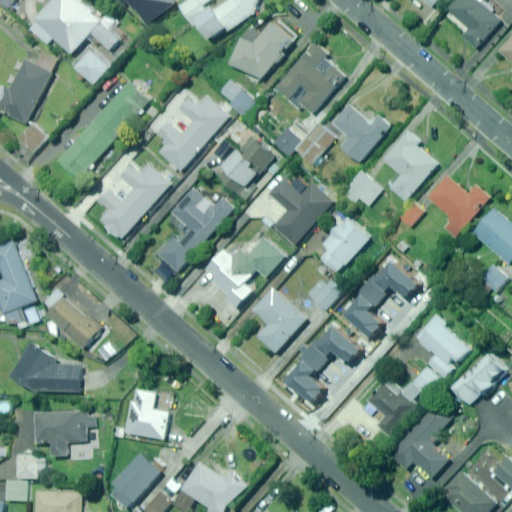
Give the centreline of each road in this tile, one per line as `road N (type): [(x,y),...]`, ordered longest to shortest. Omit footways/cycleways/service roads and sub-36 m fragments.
road 1 (residential): [(378,511),(0,182)]
road 2 (residential): [(511,142),(347,0)]
